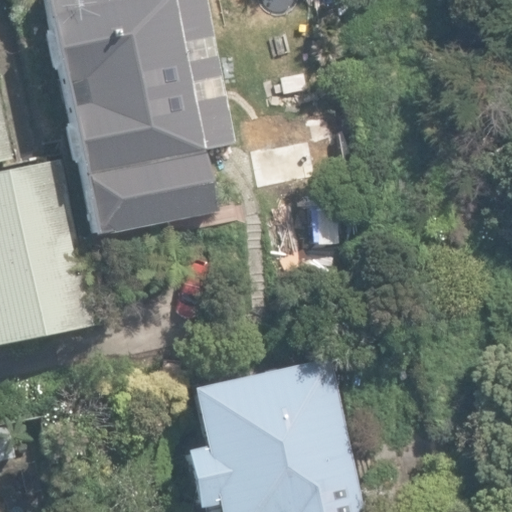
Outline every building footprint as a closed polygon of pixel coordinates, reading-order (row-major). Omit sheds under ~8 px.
[(41,0),(90,235),(162,220),(164,230),(180,226),(179,218),(214,211),(201,149),(233,142),(203,0),(41,0)] [(257,192),(348,174),(336,112),(304,118),(308,140),(249,152),(257,192)] [(0,161),(9,159),(0,115),(0,161)] [(0,170),(0,342),(86,325),(54,160),(0,170)] [(511,307),(489,308),(489,342),(511,341),(511,307)] [(360,511),(327,357),(188,388),(201,445),(180,450),(193,508),(214,503),(215,511),(360,511)] [(0,427),(0,459),(12,456),(5,426),(0,427)]
